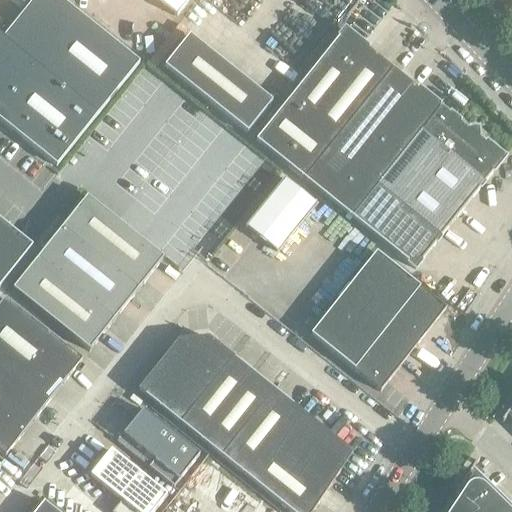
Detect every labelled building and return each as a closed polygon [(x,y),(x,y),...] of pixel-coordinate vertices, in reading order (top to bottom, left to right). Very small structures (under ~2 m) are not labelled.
[(0,122),(56,168),(139,64),(58,0),(34,0),(3,39),(0,36),(0,122)] [(190,0),(153,0),(177,18),(190,0)] [(304,180),(393,69),(345,31),(256,142),(304,180)] [(247,135),(272,104),(189,38),(179,50),(172,44),(157,63),(247,135)] [(353,219),(397,163),(441,108),(393,69),(304,180),(353,219)] [(460,213),(504,158),(480,138),(476,127),(468,129),(441,108),(397,163),(460,213)] [(415,269),(460,213),(397,163),(353,219),(415,269)] [(317,205),(284,180),(246,228),(278,253),(317,205)] [(61,230),(138,291),(163,260),(86,199),(61,230)] [(0,289),(8,280),(32,247),(0,221),(0,289)] [(206,246),(216,253),(235,230),(226,222),(206,246)] [(61,230),(37,261),(114,322),(138,291),(61,230)] [(402,364),(424,336),(446,309),(376,253),(332,308),(402,364)] [(37,261),(12,292),(89,353),(114,322),(37,261)] [(4,301),(0,306),(0,375),(43,410),(81,362),(4,301)] [(379,391),(402,364),(332,308),(310,335),(379,391)] [(137,392),(158,408),(207,338),(177,342),(137,392)] [(179,425),(233,358),(207,338),(158,408),(179,425)] [(179,425),(200,441),(253,375),(233,358),(179,425)] [(0,453),(5,458),(43,410),(0,375),(0,453)] [(253,375),(200,441),(221,458),(247,425),(274,391),(253,375)] [(247,425),(328,488),(352,453),(274,391),(247,425)] [(198,456),(142,411),(122,436),(153,461),(148,468),(173,488),(198,456)] [(312,511),(328,488),(247,425),(221,458),(289,511),(312,511)] [(113,511),(154,511),(166,497),(110,452),(90,477),(121,502),(113,511)] [(443,511),(511,511),(511,509),(472,470),(443,511)]
